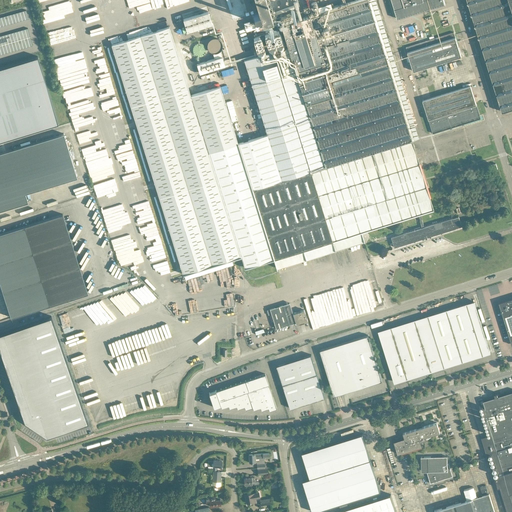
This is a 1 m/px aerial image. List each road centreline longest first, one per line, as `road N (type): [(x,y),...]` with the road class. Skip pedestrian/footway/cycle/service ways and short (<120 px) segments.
road 1 (unclassified): [(189,426),(194,384),(211,373),(511,274)]
road 2 (unclassified): [(281,436),(511,370)]
road 3 (unclassified): [(0,489),(79,477),(169,481),(202,453),(223,447)]
road 4 (unclassified): [(189,426),(142,429),(62,453)]
